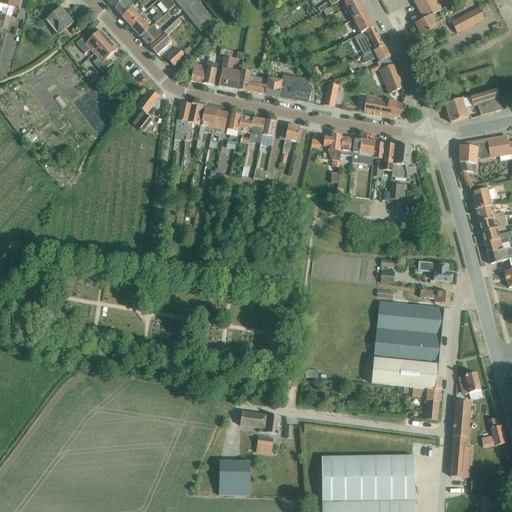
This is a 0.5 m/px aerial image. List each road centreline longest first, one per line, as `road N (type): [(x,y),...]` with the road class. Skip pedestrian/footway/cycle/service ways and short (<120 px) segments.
road 1 (residential): [(435,135),(173,90),(93,3)]
road 2 (residential): [(237,406),(446,432),(455,311),(464,279),(475,275)]
road 3 (secondary): [(435,135),(368,0)]
road 4 (secondary): [(475,275),(435,135)]
